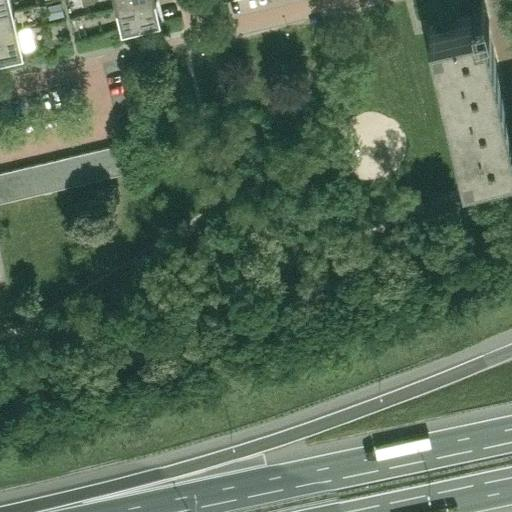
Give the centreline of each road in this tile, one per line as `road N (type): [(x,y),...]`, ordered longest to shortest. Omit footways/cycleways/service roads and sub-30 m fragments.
road 1 (motorway): [(511,350),(246,452),(12,511)]
road 2 (motorway): [(511,429),(123,511)]
road 3 (residential): [(197,35),(347,0)]
